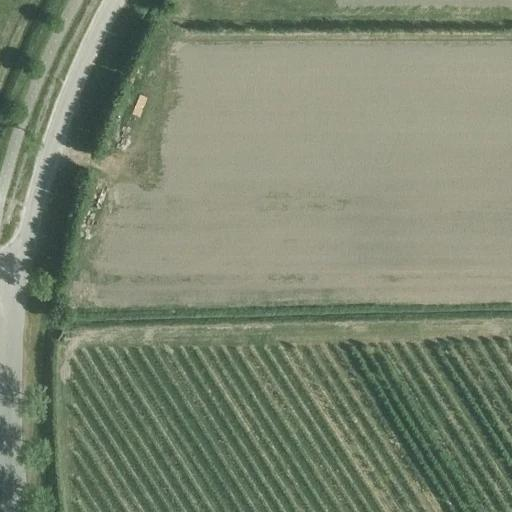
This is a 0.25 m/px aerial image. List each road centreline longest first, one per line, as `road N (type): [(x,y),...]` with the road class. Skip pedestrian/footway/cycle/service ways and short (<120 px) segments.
road 1 (unclassified): [(15,270),(70,89),(113,0)]
road 2 (unclassified): [(16,511),(8,423),(15,270)]
